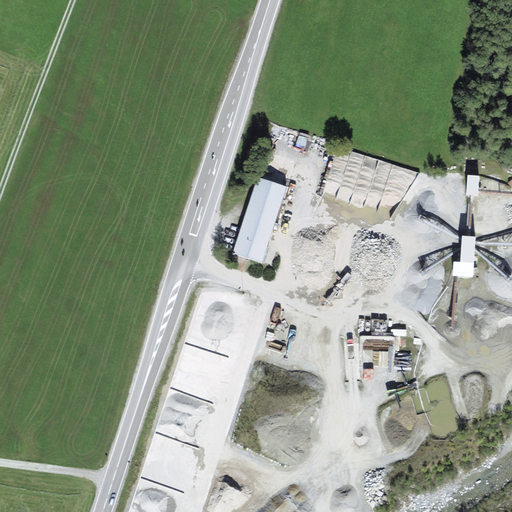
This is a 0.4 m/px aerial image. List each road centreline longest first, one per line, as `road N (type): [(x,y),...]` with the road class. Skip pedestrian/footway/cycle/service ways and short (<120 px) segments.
road 1 (primary): [(102,511),(270,0)]
road 2 (track): [(71,0),(0,191)]
